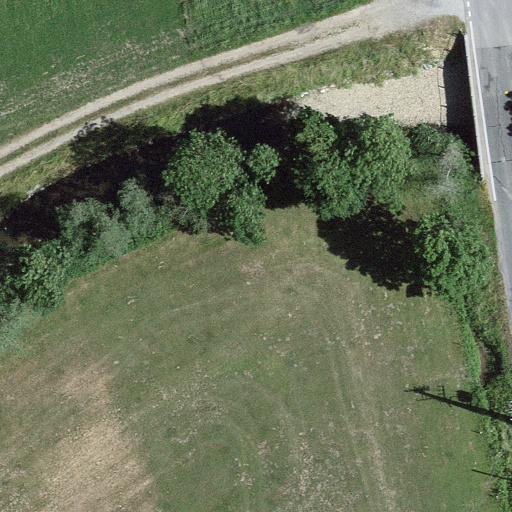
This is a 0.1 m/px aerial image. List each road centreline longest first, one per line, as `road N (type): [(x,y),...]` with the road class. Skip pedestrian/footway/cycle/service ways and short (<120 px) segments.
road 1 (track): [(0,168),(136,91),(427,0)]
road 2 (tertiary): [(511,144),(492,0)]
